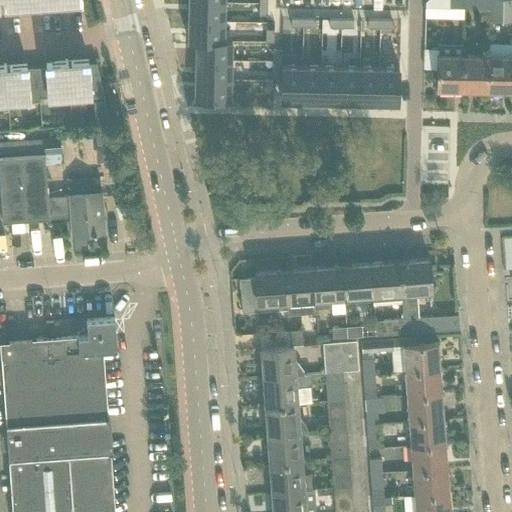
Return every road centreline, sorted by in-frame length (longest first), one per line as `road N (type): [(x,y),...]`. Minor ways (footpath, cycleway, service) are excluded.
road 1 (residential): [(176,253),(202,239),(472,221)]
road 2 (residential): [(493,511),(472,221)]
road 3 (residential): [(204,511),(191,333),(176,253)]
road 4 (unknown): [(147,267),(133,337),(139,511)]
road 5 (residential): [(176,253),(125,30)]
road 6 (unclassified): [(0,284),(131,274),(176,253)]
road 7 (residential): [(125,30),(0,39)]
